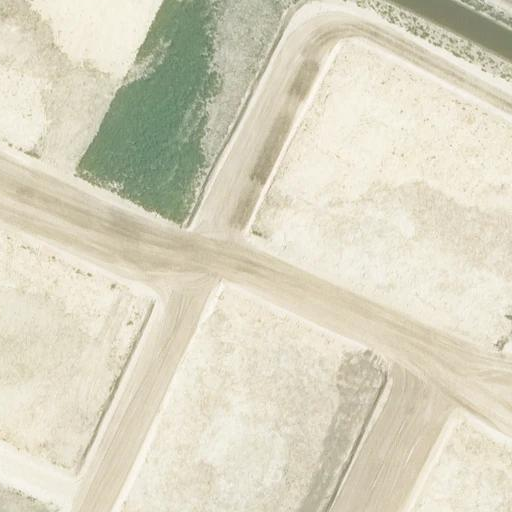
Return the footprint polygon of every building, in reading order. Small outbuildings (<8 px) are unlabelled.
[(340,35),(331,53),(362,68),(371,50),(340,35)] [(331,53),(323,71),(326,73),(354,86),(362,68),(331,53)] [(326,73),(318,90),(348,104),(357,87),(354,86),(326,73)] [(408,76),(403,87),(410,91),(415,80),(408,76)] [(403,87),(398,98),(405,102),(410,91),(403,87)] [(318,90),(310,108),(340,122),(348,104),(318,90)] [(413,117),(402,140),(415,146),(419,138),(442,148),(460,112),(461,110),(440,100),(439,102),(436,101),(425,123),(413,117)] [(310,108),(302,125),(332,139),(340,122),(310,108)] [(391,111),(386,122),(394,126),(399,115),(391,111)] [(460,112),(442,148),(465,159),(461,168),(475,174),(486,151),(473,145),(483,123),(460,112)] [(386,122),(381,133),(389,137),(394,126),(386,122)] [(302,125),(293,143),(324,158),(332,139),(302,125)] [(490,157),(479,181),(492,187),(497,178),(511,185),(511,143),(503,163),(490,157)] [(375,146),(370,157),(378,161),(383,150),(375,146)] [(289,154),(280,173),(316,190),(325,171),(289,154)] [(370,157),(365,168),(372,171),(378,161),(370,157)] [(280,173),(271,192),(308,209),(316,190),(280,173)] [(271,192),(262,210),(299,227),(308,209),(271,192)] [(353,194),(348,205),(355,208),(360,198),(353,194)] [(381,194),(377,202),(388,207),(392,199),(381,194)] [(392,199),(388,207),(399,212),(402,204),(392,199)] [(348,205),(342,216),(350,219),(355,208),(348,205)] [(259,208),(249,230),(289,249),(299,227),(262,210),(259,208)] [(420,212),(416,220),(427,225),(431,218),(420,212)] [(450,219),(446,227),(457,232),(461,225),(450,219)] [(461,225),(457,232),(468,237),(471,230),(461,225)] [(335,231),(330,242),(338,245),(343,235),(335,231)] [(350,235),(333,272),(352,281),(353,281),(370,244),(350,235)] [(330,242),(325,253),(333,256),(338,245),(330,242)] [(485,243),(481,250),(492,256),(496,248),(485,243)] [(352,281),(373,291),(373,290),(390,254),(370,244),(353,281),(352,281)] [(17,249),(3,279),(21,288),(36,258),(17,249)] [(390,254),(373,290),(373,291),(392,299),(409,263),(390,254)] [(36,258),(21,288),(39,296),(53,266),(36,258)] [(409,263),(392,299),(413,309),(430,272),(409,263)] [(53,266),(39,296),(56,304),(70,274),(53,266)] [(70,274),(56,304),(74,312),(88,282),(79,278),(80,278),(70,273),(70,274)] [(88,282),(75,310),(92,318),(107,287),(90,278),(88,282)] [(443,279),(426,315),(446,325),(447,325),(464,288),(443,279)] [(107,287),(92,318),(111,327),(125,295),(107,287)] [(446,325),(467,335),(466,334),(483,297),(464,288),(447,325),(446,325)] [(483,297),(466,334),(467,335),(486,343),(503,307),(483,297)] [(511,310),(503,307),(486,343),(487,344),(486,344),(495,348),(496,348),(506,353),(511,340),(511,310)] [(4,324),(1,332),(12,337),(15,329),(4,324)] [(28,335),(25,343),(36,348),(39,340),(28,335)] [(39,340),(36,348),(46,353),(50,345),(39,340)] [(63,352),(60,359),(71,364),(74,357),(63,352)] [(74,357),(71,364),(82,369),(85,362),(74,357)] [(257,437),(252,447),(259,451),(265,440),(257,437)] [(252,447),(247,458),(254,462),(259,451),(252,447)] [(308,451),(299,470),(330,484),(334,475),(338,466),(308,451)] [(299,470),(291,487),(321,501),(330,484),(299,470)] [(241,471),(236,482),(243,486),(248,475),(241,471)] [(236,482),(231,493),(238,497),(243,486),(236,482)] [(291,487),(283,504),(299,511),(316,511),(321,501),(291,487)]
